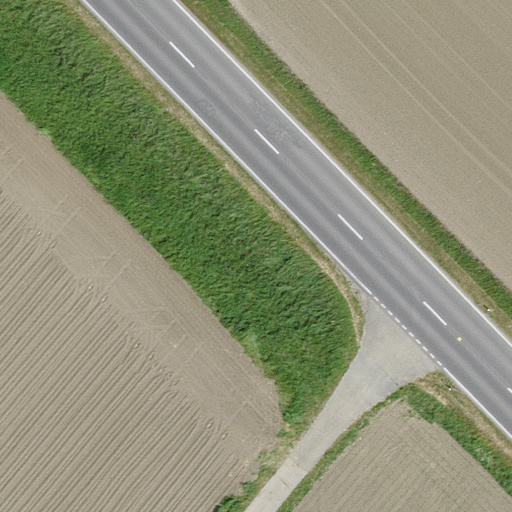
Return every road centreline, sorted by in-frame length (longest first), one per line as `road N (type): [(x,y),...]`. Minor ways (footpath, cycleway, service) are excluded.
road 1 (secondary): [(511,403),(114,0)]
road 2 (track): [(257,511),(421,314)]
